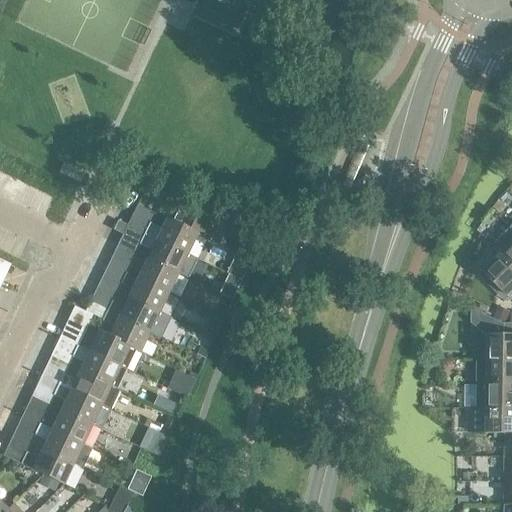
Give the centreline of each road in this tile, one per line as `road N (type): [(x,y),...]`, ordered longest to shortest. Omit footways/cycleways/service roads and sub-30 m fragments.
road 1 (tertiary): [(378,295),(428,177),(454,84),(491,9)]
road 2 (tertiary): [(455,0),(421,96),(378,295)]
road 3 (tertiary): [(317,511),(378,295)]
road 4 (residential): [(0,379),(75,243)]
